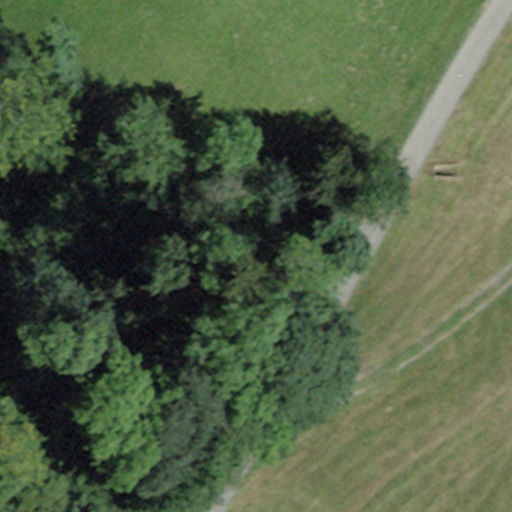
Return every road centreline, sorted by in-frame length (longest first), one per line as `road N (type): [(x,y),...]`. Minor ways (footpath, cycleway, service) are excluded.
road 1 (unclassified): [(209,511),(508,0)]
road 2 (track): [(511,271),(403,356),(315,410),(264,426)]
